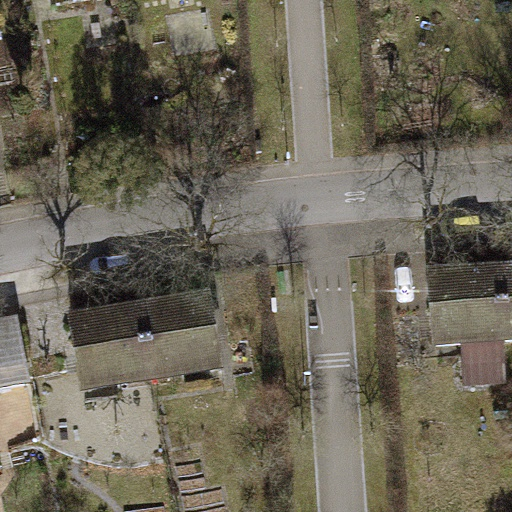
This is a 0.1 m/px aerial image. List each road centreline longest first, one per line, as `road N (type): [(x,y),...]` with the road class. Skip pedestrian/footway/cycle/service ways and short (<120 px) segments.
road 1 (residential): [(328,197),(0,250)]
road 2 (residential): [(328,197),(347,511)]
road 3 (residential): [(312,0),(328,197)]
road 4 (residential): [(511,184),(328,197)]
